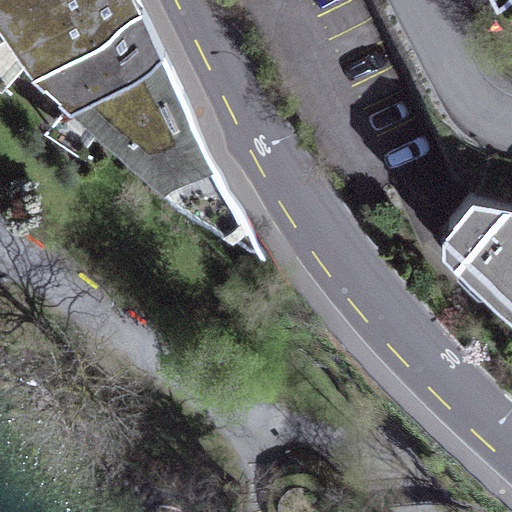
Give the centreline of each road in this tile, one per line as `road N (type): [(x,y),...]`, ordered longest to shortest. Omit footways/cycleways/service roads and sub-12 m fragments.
road 1 (primary): [(511,429),(381,304),(320,230),(265,145),(194,0)]
road 2 (residential): [(409,0),(445,69),(485,122),(511,140)]
